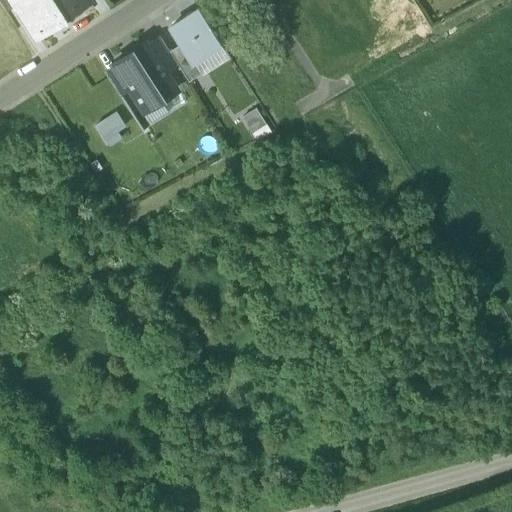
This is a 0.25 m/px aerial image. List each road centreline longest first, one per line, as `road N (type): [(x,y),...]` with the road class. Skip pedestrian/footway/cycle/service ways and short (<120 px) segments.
road 1 (track): [(328,95),(497,0)]
road 2 (residential): [(0,97),(155,0)]
